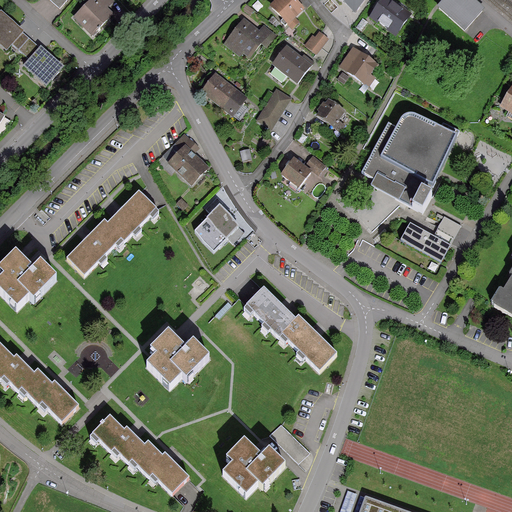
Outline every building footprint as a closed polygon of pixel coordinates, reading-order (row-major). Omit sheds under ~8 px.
[(51,0),(62,9),(70,0),(51,0)] [(117,10),(106,0),(94,0),(75,20),(93,36),(117,10)] [(303,0),(281,0),(275,7),(298,30),(316,13),(303,0)] [(417,18),(389,0),(375,22),(403,40),(417,18)] [(484,10),(472,0),(444,0),(438,7),(466,31),(484,10)] [(1,16),(0,16),(0,47),(5,52),(11,46),(30,63),(25,69),(46,87),(62,69),(40,50),(39,51),(20,36),(22,34),(1,16)] [(263,30),(249,19),(229,44),(254,64),(278,35),(268,27),(263,30)] [(320,57),(332,41),(320,32),(307,48),(320,57)] [(315,66),(291,49),(277,67),(301,85),(315,66)] [(387,68),(355,51),(342,74),(374,92),(387,68)] [(254,100),(220,74),(204,94),(239,121),(254,100)] [(297,100),(281,90),(262,122),(278,132),(297,100)] [(352,116),(333,100),(318,119),(344,140),(352,130),(346,125),(352,116)] [(385,127),(357,177),(412,207),(420,212),(428,196),(460,139),(419,116),(412,116),(407,118),(398,134),(385,127)] [(203,149),(190,136),(180,146),(188,155),(172,170),(199,197),(219,178),(196,156),(203,149)] [(298,163),(285,179),(307,196),(328,170),(315,160),(307,170),(298,163)] [(104,223),(66,261),(85,280),(154,213),(138,197),(108,227),(104,223)] [(244,225),(226,210),(212,226),(230,241),(244,225)] [(201,216),(191,227),(199,234),(209,222),(201,216)] [(417,226),(406,243),(447,267),(468,231),(448,219),(438,238),(417,226)] [(511,266),(511,273),(490,309),(511,323),(511,255),(507,263),(511,266)] [(19,256),(0,273),(0,277),(5,283),(0,288),(13,304),(30,289),(36,296),(56,277),(41,260),(31,269),(19,256)] [(296,317),(264,285),(244,305),(284,345),(289,340),(320,371),(338,353),(299,314),(296,317)] [(167,335),(150,352),(156,359),(147,368),(170,391),(182,379),(187,384),(209,362),(191,343),(183,351),(167,335)] [(7,388),(14,395),(31,379),(13,362),(11,364),(0,353),(0,387),(4,391),(7,388)] [(34,375),(31,379),(14,395),(22,403),(25,400),(41,416),(44,413),(59,428),(76,411),(52,388),(49,391),(34,375)] [(118,457),(126,464),(142,448),(125,431),(122,433),(109,419),(88,439),(95,445),(98,442),(115,460),(118,457)] [(273,437),(301,467),(312,455),(284,426),(273,437)] [(228,468),(219,478),(241,500),(253,488),(258,492),(280,470),(264,453),(256,461),(239,444),(222,462),(228,468)] [(146,445),(142,448),(126,464),(133,472),(137,469),(153,485),(156,482),(170,497),(187,480),(164,457),(161,460),(146,445)] [(359,511),(403,511),(365,498),(359,511)]
